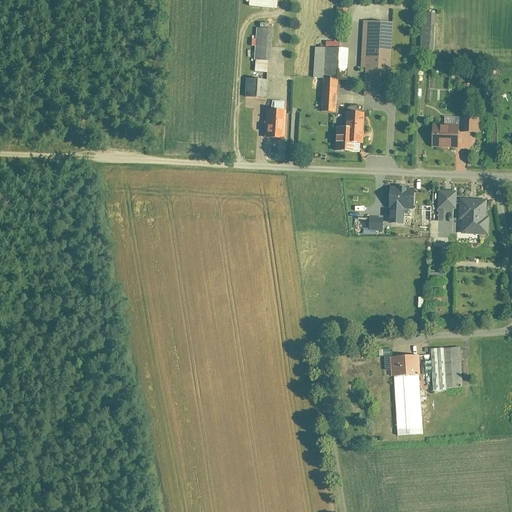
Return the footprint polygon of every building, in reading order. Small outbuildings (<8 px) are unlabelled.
[(421,15),(421,53),(434,53),(435,15),(421,15)] [(356,72),(365,73),(363,96),(387,97),(392,28),(359,25),(356,72)] [(254,29),(254,62),(270,62),(270,29),(254,29)] [(331,114),(333,81),(343,82),(345,52),(335,51),(314,50),(310,113),(331,114)] [(243,79),(243,99),(266,98),(266,78),(243,79)] [(261,111),(263,139),(284,138),(282,110),(261,111)] [(352,154),(352,138),(359,138),(359,121),(352,121),(352,112),(343,112),(343,127),(333,127),(333,154),(352,154)] [(472,133),(471,114),(443,115),(443,126),(458,125),(458,134),(472,133)] [(427,131),(428,148),(455,147),(454,131),(427,131)] [(393,187),(391,206),(394,206),(407,207),(413,207),(415,188),(393,187)] [(440,191),(440,209),(458,209),(458,191),(440,191)] [(461,199),(461,231),(489,231),(490,199),(461,199)] [(394,206),(393,222),(406,223),(407,207),(394,206)] [(386,218),(373,217),(372,229),(385,229),(386,218)] [(431,351),(432,393),(459,392),(458,350),(431,351)] [(389,358),(390,377),(394,377),(396,438),(419,437),(416,357),(389,358)]
